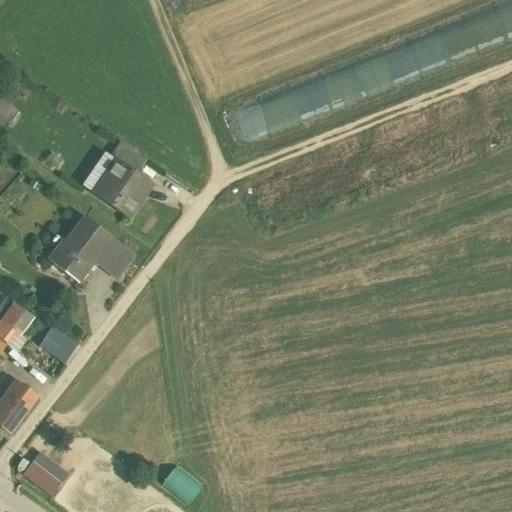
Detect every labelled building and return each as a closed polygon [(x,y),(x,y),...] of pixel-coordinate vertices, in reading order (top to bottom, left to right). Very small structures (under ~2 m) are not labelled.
[(255,137),(334,111),(325,83),(246,110),(255,137)] [(19,113),(0,100),(0,121),(9,128),(19,113)] [(407,141),(261,190),(270,217),(417,168),(407,141)] [(144,160),(122,144),(111,160),(119,165),(119,164),(134,175),(144,160)] [(134,175),(119,164),(119,165),(97,196),(129,218),(150,187),(134,175)] [(114,240),(86,218),(65,245),(67,246),(53,264),(79,284),(99,257),(101,258),(114,240)] [(101,258),(100,259),(111,267),(125,249),(114,240),(101,258)] [(125,249),(111,267),(119,274),(133,255),(125,249)] [(49,327),(36,348),(61,363),(74,342),(49,327)] [(20,385),(0,411),(0,430),(8,436),(37,398),(20,385)] [(26,478),(52,498),(64,482),(38,462),(26,478)]
